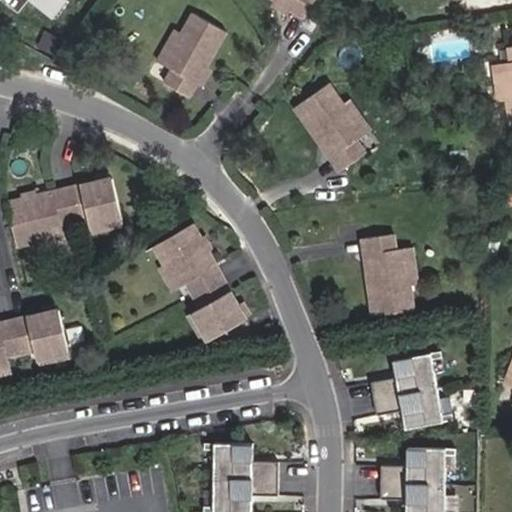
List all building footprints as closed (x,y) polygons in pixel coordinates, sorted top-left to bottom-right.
[(278,0),(307,19),(319,0),(278,0)] [(187,92),(228,29),(196,9),(193,14),(190,18),(187,23),(184,28),(181,33),(177,37),(174,42),(171,47),(168,52),(176,57),(175,58),(172,63),(167,60),(158,74),(187,92)] [(176,23),(157,53),(167,60),(172,63),(175,58),(176,57),(168,52),(171,47),(174,42),(177,37),(181,33),(184,28),(176,23)] [(503,101),(510,100),(506,73),(511,72),(511,63),(509,64),(498,65),(503,101)] [(355,134),(362,129),(346,107),(330,87),(297,112),(321,144),(327,145),(348,172),(375,151),(365,138),(360,141),(355,134)] [(365,138),(373,131),(351,103),(346,107),(362,129),(355,134),(360,141),(365,138)] [(116,177),(85,184),(71,187),(79,218),(92,215),(94,224),(125,217),(116,177)] [(64,222),(79,218),(71,187),(56,191),(10,202),(20,242),(39,237),(66,231),(64,222)] [(127,224),(125,217),(94,224),(96,232),(127,224)] [(226,277),(219,264),(194,223),(159,244),(169,262),(183,286),(191,281),(198,293),(226,277)] [(67,238),(66,231),(39,237),(40,245),(67,238)] [(397,248),(402,248),(400,231),(366,236),(371,270),(368,277),(373,314),(415,308),(411,283),(407,256),(398,257),(397,248)] [(418,282),(413,246),(402,248),(397,248),(398,257),(407,256),(411,283),(418,282)] [(183,286),(169,262),(162,266),(176,289),(183,286)] [(250,317),(234,289),(226,277),(198,293),(206,306),(198,311),(215,338),(250,317)] [(73,347),(64,307),(18,317),(26,349),(40,346),(42,354),(73,347)] [(208,342),(215,338),(198,311),(192,314),(208,342)] [(0,364),(14,361),(12,352),(26,349),(18,317),(0,321),(0,364)] [(44,361),(75,354),(73,347),(42,354),(44,361)] [(409,426),(446,420),(434,351),(397,358),(400,377),(375,382),(380,412),(405,407),(409,426)] [(0,372),(16,369),(14,361),(0,364),(0,372)] [(252,511),(253,494),(279,494),(279,464),(253,464),(253,444),(216,444),(214,511),(252,511)] [(448,511),(449,447),(411,447),(411,466),(385,466),(384,496),(411,496),(410,511),(448,511)]
